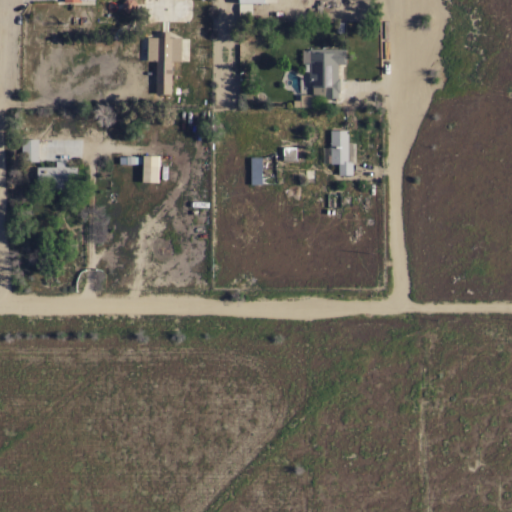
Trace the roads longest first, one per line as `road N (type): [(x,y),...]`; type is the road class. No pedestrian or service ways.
road 1 (residential): [(511,318),(0,308)]
road 2 (residential): [(0,332),(0,0)]
road 3 (residential): [(403,318),(392,0)]
